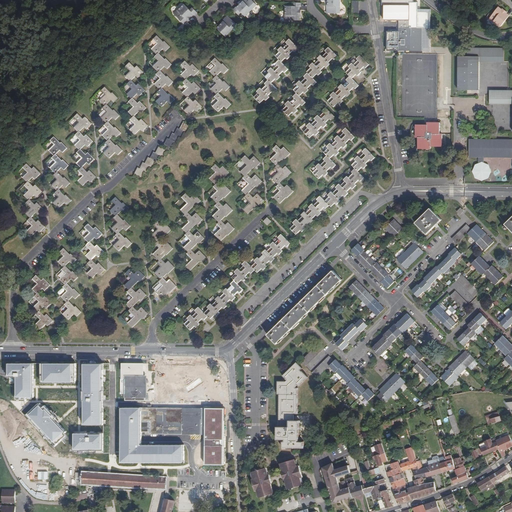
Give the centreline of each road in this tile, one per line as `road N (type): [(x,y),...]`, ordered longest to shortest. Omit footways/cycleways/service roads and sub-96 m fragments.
road 1 (residential): [(178,120),(13,273),(11,350)]
road 2 (residential): [(378,202),(359,193),(242,311),(249,328)]
road 3 (residential): [(267,210),(153,323),(151,351)]
road 4 (residential): [(374,28),(401,192)]
road 5 (tertiary): [(240,511),(227,350)]
road 6 (residential): [(311,367),(334,346),(348,357),(397,310),(390,302)]
road 7 (tertiary): [(398,508),(511,457)]
